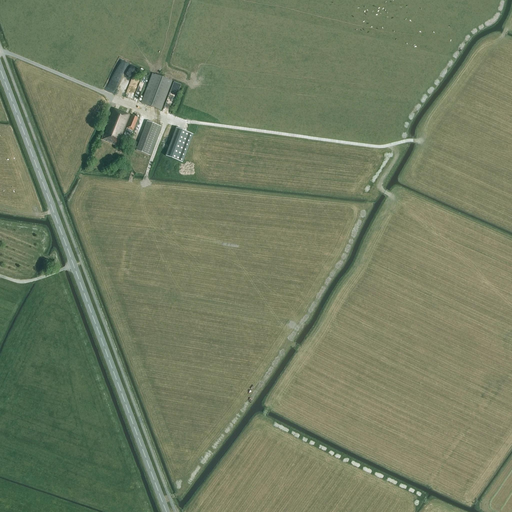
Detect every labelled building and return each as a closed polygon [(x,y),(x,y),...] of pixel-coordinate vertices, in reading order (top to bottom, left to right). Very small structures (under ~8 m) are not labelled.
[(126,74),(122,87),(128,89),(132,76),(126,74)] [(141,103),(161,111),(172,81),(152,74),(141,103)] [(180,90),(182,84),(175,82),(173,87),(180,90)] [(118,147),(130,115),(113,109),(112,113),(105,130),(106,130),(102,140),(118,147)] [(132,116),(127,128),(133,131),(138,119),(132,116)] [(136,151),(150,156),(161,127),(147,122),(136,151)] [(176,128),(165,156),(179,161),(190,133),(176,128)]
